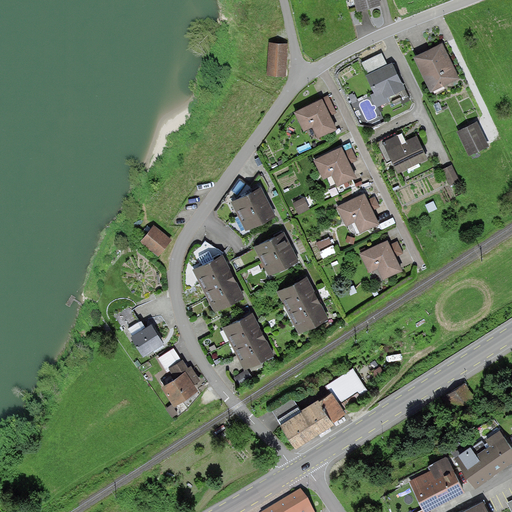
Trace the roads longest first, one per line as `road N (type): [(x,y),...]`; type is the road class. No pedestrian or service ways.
road 1 (residential): [(302,74),(184,237),(174,290),(190,346),(293,471)]
road 2 (primary): [(304,464),(511,333)]
road 3 (residential): [(302,74),(469,0)]
